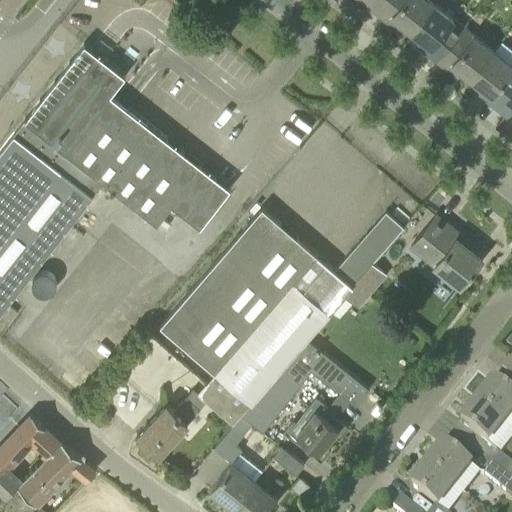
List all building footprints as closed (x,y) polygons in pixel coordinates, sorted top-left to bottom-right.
[(361,0),(376,12),(385,0),(361,0)] [(433,0),(385,0),(376,12),(397,28),(401,22),(412,30),(435,1),(433,0)] [(435,1),(412,30),(422,37),(417,44),(437,60),(465,24),(435,1)] [(472,77),(495,48),(465,24),(437,60),(458,76),(462,70),(472,77)] [(0,311),(104,179),(158,222),(173,202),(201,225),(231,187),(125,103),(111,93),(127,73),(103,55),(86,41),(0,150),(0,311)] [(497,107),(511,88),(511,61),(495,48),(472,77),(482,85),(478,92),(497,107)] [(511,88),(497,107),(508,115),(511,109),(511,88)] [(217,371),(207,382),(243,412),(260,392),(307,337),(309,338),(344,293),(346,294),(357,281),(374,261),(404,224),(386,209),(335,267),(263,206),(161,323),(217,371)] [(461,284),(467,276),(484,254),(470,243),(472,240),(437,212),(411,245),(461,284)] [(388,273),(374,261),(357,281),(371,293),(388,273)] [(371,293),(357,281),(346,294),(360,306),(371,293)] [(340,390),(331,401),(342,410),(350,399),(357,404),(370,386),(309,338),(307,337),(260,392),(280,409),(312,369),(340,390)] [(503,370),(511,377),(511,359),(503,370)] [(506,425),(511,417),(511,395),(494,381),(477,402),(506,425)] [(160,453),(189,420),(207,400),(234,424),(242,415),(241,414),(243,412),(207,382),(199,392),(194,387),(176,408),(169,402),(141,432),(160,453)] [(241,414),(242,415),(252,423),(253,421),(264,430),(280,409),(260,392),(243,412),(241,414)] [(342,410),(331,401),(329,404),(317,395),(297,421),(293,418),(284,431),(299,442),(303,436),(314,444),(310,450),(322,460),(331,448),(325,443),(334,431),(340,436),(349,425),(337,416),(342,410)] [(461,422),(490,445),(506,425),(477,402),(461,422)] [(0,500),(4,497),(5,498),(17,486),(24,479),(11,467),(33,443),(46,455),(61,439),(32,413),(0,448),(0,500)] [(212,488),(234,505),(262,469),(240,452),(242,448),(236,443),(252,423),(242,415),(234,424),(215,446),(233,460),(212,488)] [(24,479),(17,486),(39,506),(73,467),(87,479),(96,469),(61,439),(46,455),(24,479)] [(297,473),(305,463),(283,445),(275,456),(297,473)] [(444,445),(427,466),(456,488),(473,468),(444,445)] [(511,463),(501,455),(492,466),(511,481),(511,463)] [(444,511),(457,511),(469,498),(456,488),(427,466),(411,486),(444,511)] [(511,483),(511,481),(492,466),(485,475),(506,492),(511,483)] [(266,511),(279,497),(255,479),(263,469),(262,469),(234,505),(242,511),(266,511)] [(420,511),(402,497),(394,507),(399,511),(420,511)]
